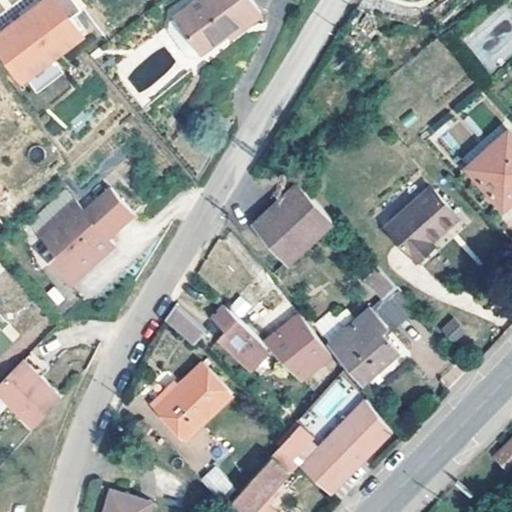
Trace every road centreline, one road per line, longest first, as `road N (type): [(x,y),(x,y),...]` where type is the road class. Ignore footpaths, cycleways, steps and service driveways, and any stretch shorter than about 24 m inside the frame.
road 1 (residential): [(62,511),(117,360),(334,0)]
road 2 (secondary): [(376,511),(511,371)]
